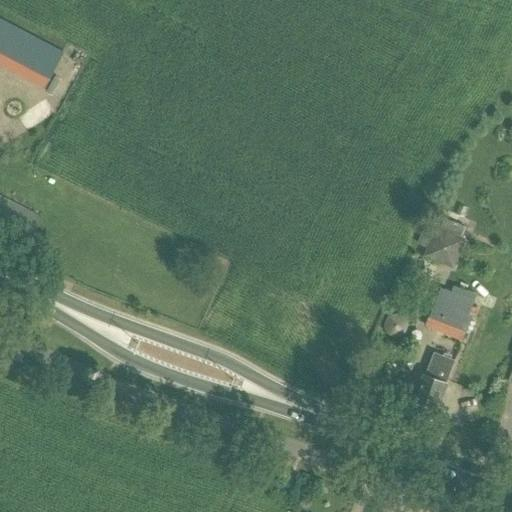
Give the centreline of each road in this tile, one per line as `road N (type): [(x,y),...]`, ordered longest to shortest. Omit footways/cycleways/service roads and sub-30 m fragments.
road 1 (residential): [(455,511),(18,346)]
road 2 (primary): [(48,300),(156,371),(347,429)]
road 3 (primary): [(347,429),(200,353),(48,300)]
road 4 (primary): [(511,492),(347,429)]
